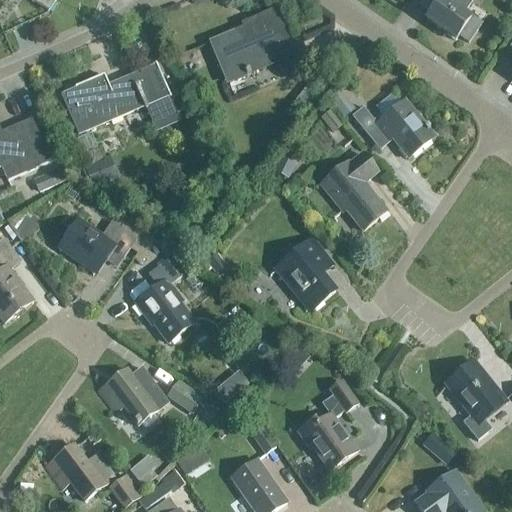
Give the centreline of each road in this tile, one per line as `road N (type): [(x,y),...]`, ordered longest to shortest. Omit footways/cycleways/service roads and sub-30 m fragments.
road 1 (residential): [(501,124),(387,287),(445,330),(511,277)]
road 2 (residential): [(0,491),(95,347),(60,316),(0,361)]
road 3 (residential): [(501,124),(321,0)]
road 4 (residential): [(113,18),(0,75)]
